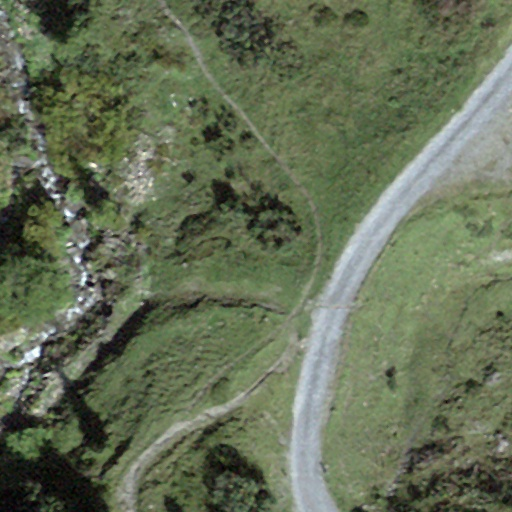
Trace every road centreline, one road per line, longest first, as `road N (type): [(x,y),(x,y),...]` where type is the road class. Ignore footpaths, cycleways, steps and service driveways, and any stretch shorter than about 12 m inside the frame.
road 1 (track): [(319,336),(384,212),(511,71)]
road 2 (track): [(319,511),(304,451),(319,336)]
